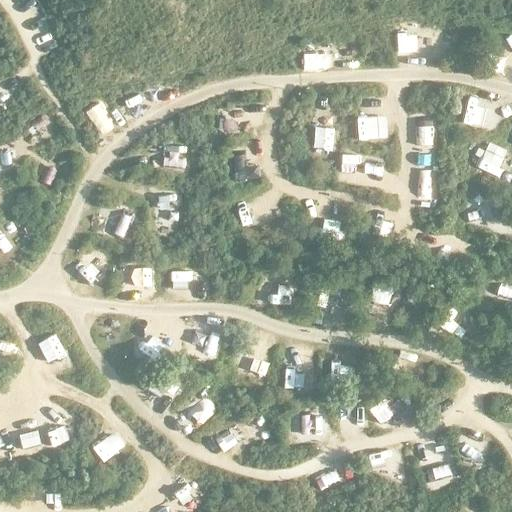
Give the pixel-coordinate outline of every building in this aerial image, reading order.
[(475,103),(463,103),(462,127),(501,128),(502,99),(476,98),(475,103)] [(415,144),(434,142),(431,111),(412,113),(415,144)] [(108,137),(123,131),(116,113),(100,120),(108,137)] [(234,113),(215,116),(219,133),(237,130),(234,113)] [(359,118),(358,136),(378,137),(379,119),(359,118)] [(240,179),(258,175),(251,144),(233,148),(240,179)] [(339,174),(363,175),(364,156),(340,155),(339,174)] [(162,214),(179,216),(181,196),(164,194),(162,214)] [(119,236),(123,216),(100,212),(97,232),(119,236)] [(208,300),(209,281),(187,280),(187,299),(208,300)] [(321,292),(320,314),(344,315),(345,293),(321,292)] [(305,370),(306,348),(285,347),(284,369),(305,370)] [(235,354),(227,374),(248,382),(255,362),(235,354)] [(341,426),(358,424),(355,406),(338,408),(341,426)] [(398,407),(372,409),(374,425),(399,424),(398,407)] [(318,418),(286,419),(287,440),(319,439),(318,418)] [(237,425),(216,435),(224,451),(244,442),(237,425)] [(474,451),(474,426),(458,426),(458,451),(474,451)] [(426,445),(428,467),(449,466),(447,443),(426,445)] [(371,472),(391,476),(395,457),(375,453),(371,472)] [(333,472),(315,477),(318,491),(337,486),(333,472)]
